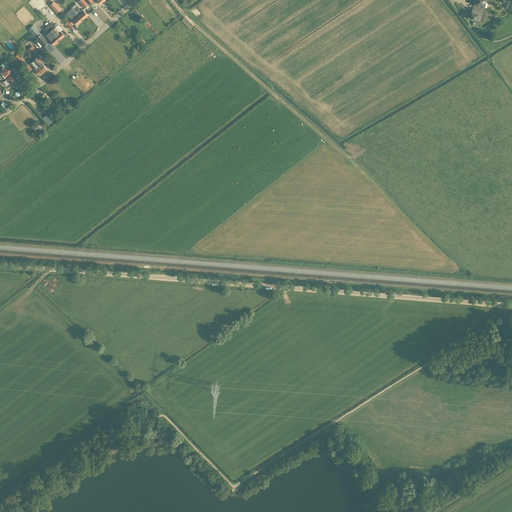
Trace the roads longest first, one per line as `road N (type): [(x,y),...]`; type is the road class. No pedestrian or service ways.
road 1 (unclassified): [(511,307),(0,267)]
road 2 (unclassified): [(0,119),(138,0)]
